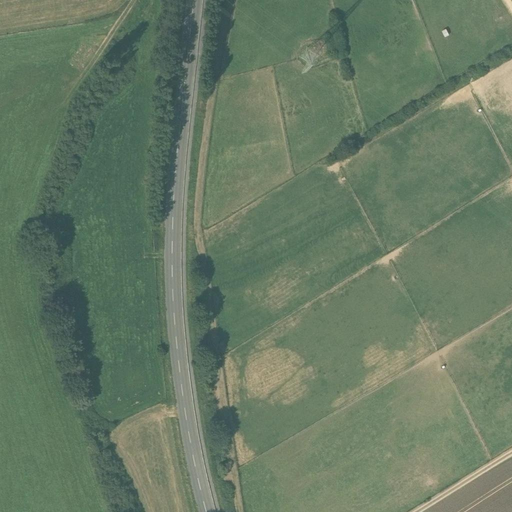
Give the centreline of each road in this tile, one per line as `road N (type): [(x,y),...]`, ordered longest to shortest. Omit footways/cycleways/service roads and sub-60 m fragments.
road 1 (tertiary): [(206,511),(173,305),(177,147),(194,0)]
road 2 (track): [(48,117),(64,106),(134,0)]
